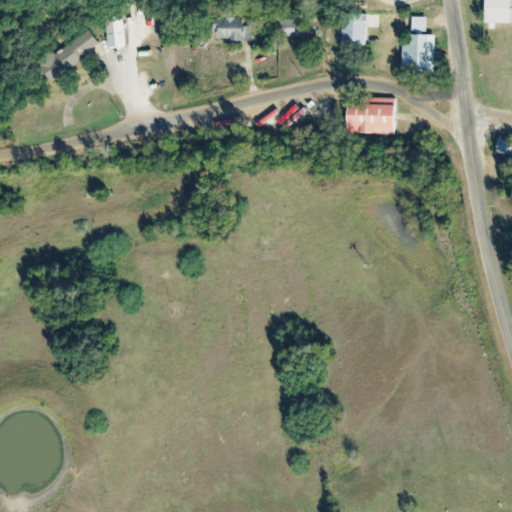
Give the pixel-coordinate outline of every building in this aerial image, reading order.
[(511,22),(485,22),(485,0),(511,0),(511,22)] [(125,46),(109,48),(106,12),(122,11),(125,46)] [(364,47),(366,27),(376,28),(377,15),(366,14),(342,13),(340,45),(364,47)] [(248,37),(209,35),(210,14),(249,16),(248,37)] [(300,36),(300,18),(275,17),(274,35),(300,36)] [(50,81),(81,60),(80,58),(85,55),(100,44),(89,28),(37,62),(50,81)] [(433,34),(405,33),(404,64),(404,70),(432,72),(432,61),(433,34)] [(394,135),(395,98),(369,97),(347,96),(346,125),(361,125),(360,134),(394,135)] [(511,140),(497,139),(496,153),(504,154),(511,154),(511,140)]
